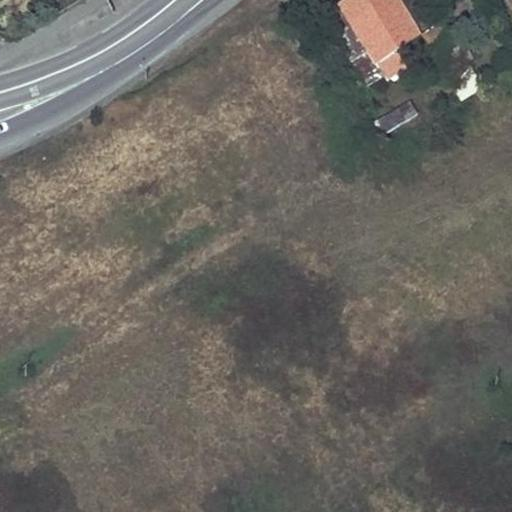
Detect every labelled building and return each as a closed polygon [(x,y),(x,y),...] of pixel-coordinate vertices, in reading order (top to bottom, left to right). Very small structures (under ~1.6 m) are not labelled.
[(393,0),(351,0),(325,17),(370,88),(405,70),(397,50),(417,39),(393,0)] [(423,34),(437,62),(457,49),(443,24),(423,34)] [(444,74),(465,63),(457,49),(437,62),(444,74)] [(444,74),(459,100),(479,88),(465,63),(444,74)] [(380,138),(419,116),(411,101),(374,123),(380,138)]
